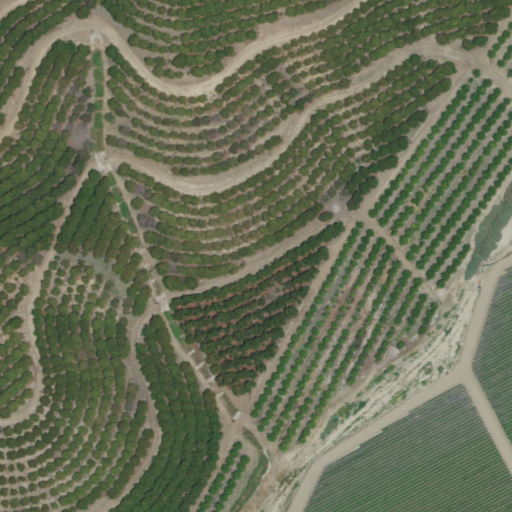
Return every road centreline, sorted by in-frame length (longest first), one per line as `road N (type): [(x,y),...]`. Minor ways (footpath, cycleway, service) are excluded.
road 1 (track): [(474,61),(426,49),(404,54),(306,109),(273,155),(212,189),(179,188),(123,159),(88,165),(29,301),(38,387),(32,405),(0,422)]
road 2 (track): [(511,11),(356,214),(189,511)]
road 3 (track): [(355,0),(320,22),(260,41),(222,74),(189,89),(150,80),(98,24),(71,26),(36,51),(0,133)]
road 4 (track): [(356,214),(239,275),(168,296),(137,324),(132,356),(154,442),(139,473),(101,511)]
road 5 (track): [(511,256),(490,277),(460,369),(320,461),(288,511)]
